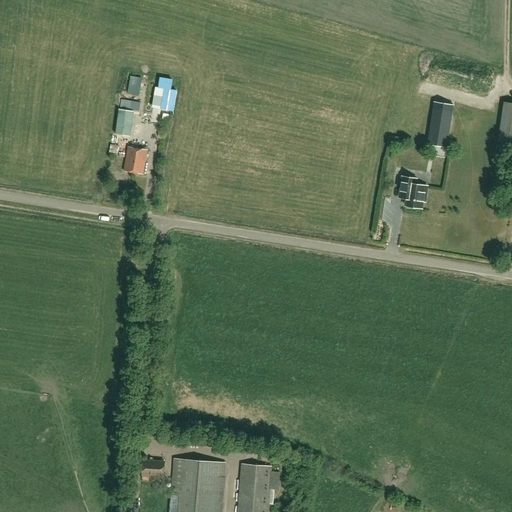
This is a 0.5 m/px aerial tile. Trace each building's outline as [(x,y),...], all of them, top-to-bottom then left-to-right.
[(148,52),(165,52),(165,44),(148,44),(148,52)] [(163,73),(165,57),(154,56),(153,72),(163,73)] [(488,88),(498,88),(497,78),(488,79),(488,88)] [(511,102),(504,101),(498,141),(506,143),(505,150),(511,151),(511,102)] [(434,102),(427,144),(447,147),(454,105),(434,102)] [(123,127),(123,137),(134,138),(134,129),(124,128),(125,120),(134,120),(135,107),(120,105),(119,127),(123,127)] [(143,174),(147,150),(128,146),(124,171),(143,174)] [(399,197),(407,199),(405,206),(407,206),(408,208),(414,209),(415,207),(422,208),(423,197),(425,197),(427,187),(409,184),(410,178),(402,177),(399,197)] [(221,511),(225,463),(175,459),(170,511),(221,511)] [(163,477),(165,462),(143,460),(142,475),(163,477)] [(241,464),(237,511),(268,511),(269,505),(271,489),(278,490),(280,472),(272,471),(272,466),(241,464)]
